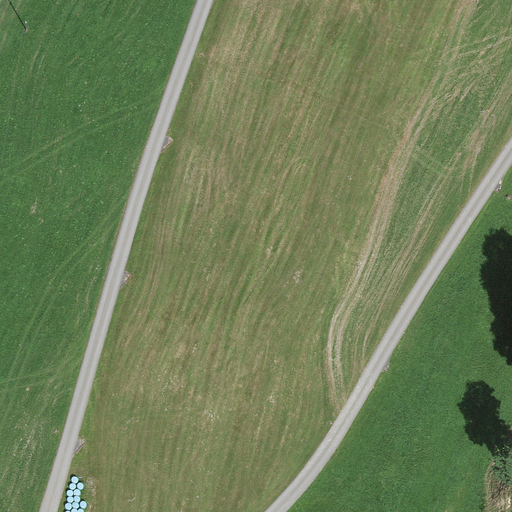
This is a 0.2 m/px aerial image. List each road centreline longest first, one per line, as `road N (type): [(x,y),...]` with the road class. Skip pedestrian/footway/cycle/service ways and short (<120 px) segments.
road 1 (track): [(207,0),(47,511)]
road 2 (track): [(280,511),(331,446),(418,294),(511,154)]
